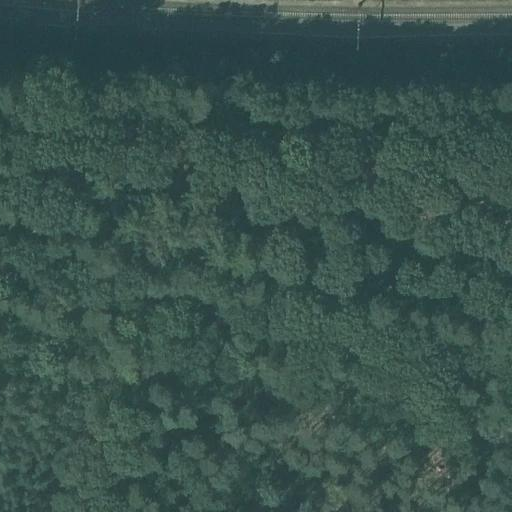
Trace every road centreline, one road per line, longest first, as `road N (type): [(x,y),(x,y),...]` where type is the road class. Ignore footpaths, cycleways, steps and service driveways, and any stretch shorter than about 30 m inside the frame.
road 1 (track): [(0,303),(511,393)]
road 2 (track): [(0,103),(124,114),(511,117)]
road 3 (track): [(511,143),(0,128)]
road 4 (track): [(138,327),(113,411),(101,511)]
